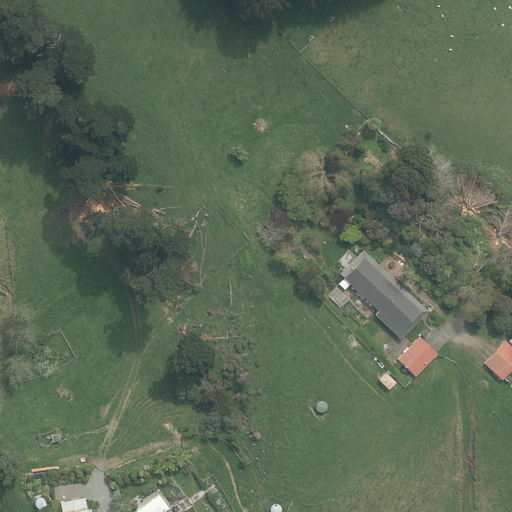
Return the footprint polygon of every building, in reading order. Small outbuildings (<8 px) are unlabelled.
[(345,114),(350,108),(346,104),(341,110),(345,114)] [(361,142),(365,138),(358,130),(354,133),(361,142)] [(418,259),(425,249),(415,241),(408,251),(418,259)] [(400,340),(427,312),(362,250),(339,274),(343,278),(343,279),(377,312),(374,315),(400,340)] [(415,377),(436,354),(418,337),(396,359),(415,377)] [(501,380),(511,368),(511,348),(504,340),(482,363),(501,380)] [(396,370),(400,365),(396,361),(391,366),(396,370)] [(395,384),(383,371),(375,378),(388,391),(395,384)] [(86,511),(83,497),(59,503),(60,511),(86,511)] [(170,511),(161,500),(143,511),(170,511)]
